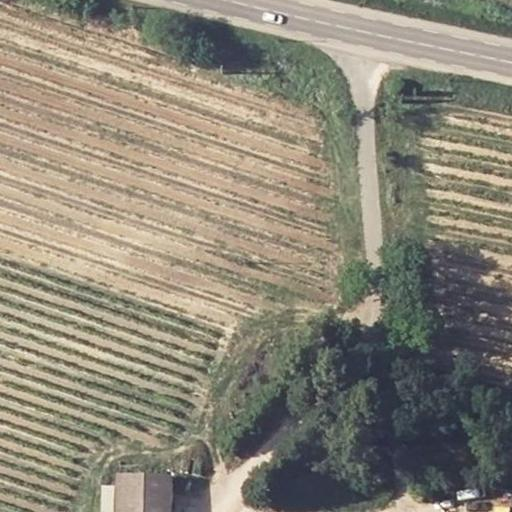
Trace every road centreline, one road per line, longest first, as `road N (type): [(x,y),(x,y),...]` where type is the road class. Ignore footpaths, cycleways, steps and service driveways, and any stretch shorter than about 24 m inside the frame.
road 1 (tertiary): [(511,58),(217,0)]
road 2 (unknown): [(394,374),(258,511)]
